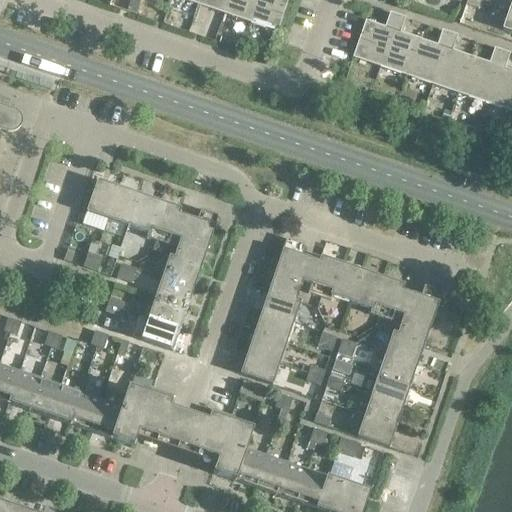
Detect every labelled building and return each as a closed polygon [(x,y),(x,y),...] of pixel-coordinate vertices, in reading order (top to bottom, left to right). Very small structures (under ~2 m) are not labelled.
[(199,0),(197,5),(223,14),(228,0),(199,0)] [(257,0),(228,0),(223,14),(249,23),(257,0)] [(257,0),(249,23),(277,33),(287,0),(257,0)] [(481,1),(477,0),(467,0),(465,5),(478,10),(481,1)] [(511,11),(508,11),(501,31),(511,34),(511,11)] [(397,16),(389,13),(384,28),(365,21),(352,58),(379,68),(397,16)] [(405,19),(397,16),(379,68),(405,77),(418,40),(400,33),(405,19)] [(449,34),(441,31),(436,46),(418,40),(405,77),(431,86),(449,34)] [(457,36),(449,34),(431,86),(458,94),(470,58),(452,51),(457,36)] [(502,52),(494,49),(489,64),(470,58),(458,94),(484,103),(502,52)] [(509,54),(502,52),(484,103),(511,113),(511,109),(511,71),(504,69),(509,54)] [(0,185),(0,184),(0,183),(0,181),(0,130),(5,133),(8,133),(10,133),(11,133),(14,132),(15,132),(17,131),(18,130),(19,128),(20,127),(21,126),(21,125),(21,122),(21,121),(21,120),(21,118),(20,116),(19,115),(19,114),(17,112),(15,111),(13,110),(0,105),(0,185)] [(85,213),(107,221),(118,188),(96,181),(85,213)] [(138,195),(118,188),(107,221),(128,228),(138,195)] [(159,202),(138,195),(128,228),(147,234),(148,235),(159,202)] [(180,210),(159,202),(148,235),(147,234),(145,239),(168,246),(171,237),(180,240),(173,259),(173,260),(200,269),(218,216),(200,210),(196,221),(179,215),(180,210)] [(304,246),(285,239),(282,250),(282,251),(268,292),(295,302),(296,301),(302,282),(310,285),(307,294),(330,302),(332,297),(330,297),(341,265),(320,257),(318,263),(300,256),(304,246)] [(88,254),(83,268),(90,271),(95,256),(88,254)] [(102,259),(95,256),(90,271),(97,273),(102,259)] [(168,257),(161,279),(193,290),(200,269),(173,260),(173,259),(168,257)] [(121,265),(118,272),(133,277),(135,270),(121,265)] [(362,272),(341,265),(330,297),(332,297),(351,304),(362,272)] [(133,277),(118,272),(116,279),(130,284),(133,277)] [(382,279),(362,272),(351,304),(370,310),(371,311),(382,279)] [(193,290),(161,279),(154,299),(186,310),(193,290)] [(404,286),(382,279),(371,311),(370,310),(369,315),(391,323),(394,314),(403,316),(396,335),(396,336),(424,346),(442,293),(424,287),(420,297),(402,291),(404,286)] [(295,302),(268,292),(261,313),(293,324),(300,302),(296,301),(295,302)] [(124,304),(109,299),(107,306),(121,311),(124,304)] [(186,310),(154,299),(147,320),(179,331),(186,310)] [(121,311),(107,306),(104,313),(119,318),(121,311)] [(293,324),(261,313),(254,333),(286,344),(293,324)] [(14,321),(7,319),(3,332),(9,335),(14,321)] [(179,331),(147,320),(140,341),(172,352),(179,331)] [(21,324),(14,321),(9,335),(16,337),(21,324)] [(94,332),(90,345),(96,348),(101,334),(94,332)] [(55,335),(48,333),(44,346),(50,348),(55,335)] [(286,344),(254,333),(247,354),(279,365),(286,344)] [(108,337),(101,334),(96,348),(103,350),(108,337)] [(322,334),(319,341),(334,346),(336,339),(322,334)] [(392,334),(385,355),(417,366),(424,346),(396,336),(396,335),(392,334)] [(61,337),(55,335),(50,348),(57,351),(61,337)] [(341,340),(339,348),(354,353),(356,345),(341,340)] [(128,344),(121,341),(117,355),(124,357),(128,344)] [(334,346),(319,341),(317,348),(331,353),(334,346)] [(354,353),(339,348),(336,355),(351,360),(354,353)] [(279,365),(247,354),(240,375),(272,386),(279,365)] [(417,366),(385,355),(378,376),(410,386),(417,366)] [(336,361),(333,371),(348,376),(351,367),(336,361)] [(19,373),(0,366),(0,402),(8,405),(19,373)] [(310,369),(307,376),(322,380),(324,374),(310,369)] [(40,380),(19,373),(8,405),(29,412),(40,380)] [(322,380),(307,376),(305,382),(320,387),(322,380)] [(329,376),(327,382),(342,387),(344,381),(329,376)] [(410,386),(378,376),(371,396),(403,407),(410,386)] [(60,387),(40,380),(29,412),(49,419),(60,387)] [(266,390),(242,382),(238,396),(262,404),(266,390)] [(342,387),(327,382),(325,389),(339,394),(342,387)] [(80,394),(60,387),(49,419),(69,426),(80,394)] [(127,388),(121,408),(122,408),(111,440),(133,447),(135,439),(176,453),(215,467),(212,475),(234,482),(245,450),(252,431),(232,424),(234,418),(211,411),(207,422),(189,416),(168,409),(172,397),(150,390),(148,395),(127,388)] [(101,401),(80,394),(69,426),(90,433),(101,401)] [(279,395),(274,408),(281,410),(285,397),(279,395)] [(403,407),(371,396),(364,416),(396,427),(403,407)] [(292,400),(285,397),(281,410),(288,413),(292,400)] [(122,408),(121,408),(101,401),(90,433),(111,440),(122,408)] [(316,416),(313,424),(327,429),(330,421),(316,416)] [(396,427),(364,416),(356,438),(388,449),(396,427)] [(320,432),(313,430),(309,443),(315,445),(320,432)] [(326,434),(320,432),(315,445),(322,448),(326,434)] [(360,446),(340,439),(336,452),(355,459),(360,446)] [(245,450),(234,482),(254,489),(266,457),(245,450)] [(286,464),(266,457),(254,489),(275,496),(286,464)] [(306,471),(286,464),(275,496),(295,503),(306,471)] [(327,478),(306,471),(295,503),(316,510),(327,478)] [(362,511),(369,492),(327,478),(316,510),(321,511),(362,511)] [(17,511),(18,510),(0,503),(0,511),(17,511)]
